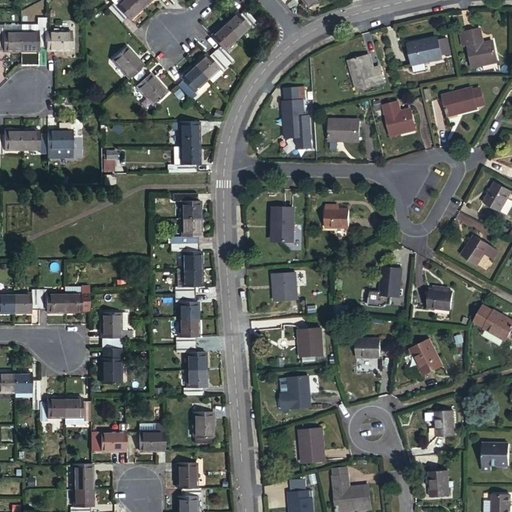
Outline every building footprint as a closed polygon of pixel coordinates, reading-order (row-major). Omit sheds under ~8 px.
[(130,23),(143,12),(132,0),(113,0),(112,2),(114,5),(128,21),(130,23)] [(154,0),(132,0),(143,12),(155,1),(154,0)] [(301,0),(311,10),(321,0),(301,0)] [(114,5),(108,10),(122,26),(128,21),(114,5)] [(240,19),(250,30),(253,33),(259,28),(246,14),(240,19)] [(238,17),(226,28),(238,41),(250,30),(240,19),(238,17)] [(479,26),(466,28),(469,43),(469,44),(468,44),(473,64),(497,59),(493,39),(482,41),(479,26)] [(238,41),(226,28),(215,38),(224,49),(226,51),(238,41)] [(469,43),(466,28),(461,29),(464,43),(469,43)] [(37,35),(37,50),(46,50),(46,35),(46,30),(37,30),(37,35)] [(37,35),(21,36),(21,53),(37,53),(37,50),(37,35)] [(46,50),(46,54),(70,53),(70,35),(46,35),(46,50)] [(21,53),(21,36),(5,36),(5,50),(5,53),(21,53)] [(439,42),(410,48),(415,67),(444,61),(439,42)] [(238,64),(226,51),(224,49),(217,56),(230,70),(238,64)] [(130,81),(145,69),(129,51),(115,63),(130,81)] [(224,76),(230,70),(217,56),(211,61),(221,73),(224,76)] [(221,73),(211,61),(209,60),(197,70),(209,83),(221,73)] [(375,84),(372,73),(369,60),(350,64),(357,91),(376,87),(375,84)] [(209,83),(197,70),(185,81),(186,83),(196,94),(209,83)] [(379,71),(372,73),(375,84),(382,83),(379,71)] [(152,78),(138,89),(154,107),(168,96),(152,78)] [(196,94),(186,83),(179,89),(192,104),(200,98),(196,94)] [(477,110),(473,91),(444,97),(449,116),(477,110)] [(293,96),(293,110),(306,110),(306,96),(293,96)] [(387,102),(389,112),(402,109),(400,100),(387,102)] [(402,109),(389,112),(386,112),(390,131),(415,126),(411,107),(402,109)] [(306,110),(293,110),(289,110),(289,126),(292,126),(308,126),(310,126),(310,110),(306,110)] [(359,120),(330,120),(330,140),(359,140),(359,120)] [(183,151),(200,150),(200,125),(183,125),(183,151)] [(308,126),(292,126),(292,152),(308,152),(308,126)] [(70,134),(47,134),(47,137),(47,153),(70,153),(70,134)] [(6,153),(22,153),(22,135),(6,135),(6,138),(6,153)] [(22,135),(22,153),(38,153),(38,138),(38,135),(22,135)] [(38,157),(47,157),(47,153),(47,137),(38,138),(38,153),(38,157)] [(200,167),(200,150),(183,151),(183,167),(198,167),(200,167)] [(168,175),(198,175),(198,167),(183,167),(168,167),(168,175)] [(511,199),(511,193),(498,185),(487,207),(503,216),(511,199)] [(183,221),(202,220),(201,203),(198,203),(183,203),(183,221)] [(350,208),(327,208),(327,228),(350,228),(350,208)] [(295,244),(295,211),(276,211),(276,227),(277,227),(278,244),(295,244)] [(202,237),(202,220),(183,221),(183,237),(197,237),(202,237)] [(197,237),(183,237),(178,237),(178,246),(197,246),(197,237)] [(478,268),(485,255),(490,247),(474,238),(462,259),(478,268)] [(197,246),(178,246),(178,255),(183,255),(198,255),(197,246)] [(490,247),(485,255),(495,261),(499,253),(490,247)] [(198,255),(183,255),(183,271),(200,271),(200,255),(198,255)] [(403,270),(385,267),(381,295),(400,298),(403,270)] [(298,296),(296,269),(275,270),(278,297),(298,296)] [(200,288),(200,271),(183,271),(184,288),(195,288),(200,288)] [(195,288),(184,288),(176,288),(176,296),(196,296),(195,288)] [(450,290),(427,288),(427,308),(450,309),(450,290)] [(91,311),(91,291),(79,291),(79,296),(80,312),(91,311)] [(46,292),(38,292),(38,312),(47,312),(46,296),(46,292)] [(46,296),(47,312),(47,315),(64,315),(64,296),(46,296)] [(64,296),(64,315),(80,315),(80,312),(79,296),(64,296)] [(196,296),(176,296),(176,304),(181,304),(196,304),(196,296)] [(0,315),(15,315),(15,297),(0,297),(0,315)] [(31,297),(15,297),(15,315),(31,315),(31,312),(31,297)] [(196,304),(181,304),(181,321),(198,321),(198,304),(196,304)] [(481,329),(490,312),(485,309),(476,326),(481,329)] [(486,332),(508,344),(511,336),(511,322),(495,314),(495,315),(490,312),(481,329),(486,332)] [(104,317),(104,339),(121,339),(121,331),(121,317),(104,317)] [(198,336),(198,321),(181,321),(182,336),(196,336),(198,336)] [(296,357),(298,357),(310,356),(318,355),(315,329),(295,331),(296,357)] [(196,336),(182,336),(177,336),(176,346),(196,346),(196,336)] [(104,339),(104,351),(121,351),(121,339),(104,339)] [(382,340),(359,339),(359,357),(382,358),(382,340)] [(435,340),(415,349),(427,375),(447,366),(435,340)] [(196,346),(176,346),(176,355),(190,355),(196,355),(196,346)] [(196,355),(190,355),(190,372),(208,371),(208,355),(196,355)] [(121,386),(121,362),(104,362),(104,386),(121,386)] [(208,387),(208,371),(190,372),(190,386),(204,387),(208,387)] [(0,390),(16,390),(16,373),(0,373),(0,375),(0,390)] [(16,373),(16,390),(34,390),(33,379),(33,373),(16,373)] [(311,377),(292,379),(293,394),(295,409),(315,408),(314,393),(312,393),(311,377)] [(293,394),(292,379),(284,380),(285,394),(293,394)] [(186,396),(205,396),(204,387),(190,386),(186,387),(186,396)] [(293,394),(285,394),(286,410),(295,409),(293,394)] [(66,417),(66,400),(49,400),(49,402),(49,417),(66,417)] [(82,400),(66,400),(66,417),(82,417),(82,402),(82,400)] [(41,403),(41,422),(49,422),(49,417),(49,402),(41,403)] [(82,402),(82,417),(82,422),(91,422),(91,402),(82,402)] [(214,413),(197,413),(198,436),(214,436),(214,413)] [(456,414),(439,414),(438,437),(455,438),(456,414)] [(323,428),(302,430),(305,462),(326,461),(323,428)] [(104,450),(127,450),(127,432),(119,432),(103,433),(104,450)] [(141,450),(167,450),(167,432),(159,432),(141,433),(141,450)] [(502,468),(507,468),(510,468),(509,445),(483,445),(483,473),(493,473),(493,468),(502,468)] [(179,464),(179,489),(183,489),(197,489),(196,463),(179,464)] [(92,466),(75,466),(76,491),(93,490),(92,466)] [(451,473),(433,473),(433,498),(451,499),(451,473)] [(354,474),(343,474),(342,474),(342,487),(354,487),(354,474)] [(354,487),(342,487),(340,487),(340,509),(374,509),(374,487),(354,487)] [(183,489),(184,497),(197,496),(202,496),(202,489),(197,489),(183,489)] [(71,506),(70,511),(89,511),(90,506),(93,506),(93,490),(76,491),(76,506),(71,506)] [(292,501),(311,500),(310,492),(291,493),(292,501)] [(180,497),(179,511),(197,511),(197,496),(184,497),(180,497)] [(509,511),(510,496),(493,496),(492,511),(509,511)] [(314,511),(313,499),(311,500),(292,501),(291,501),(291,511),(314,511)]
